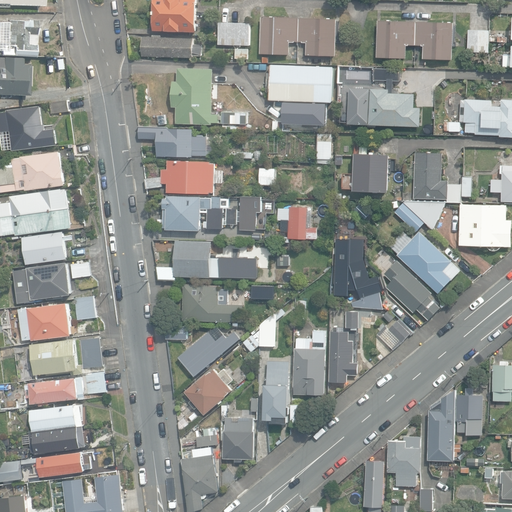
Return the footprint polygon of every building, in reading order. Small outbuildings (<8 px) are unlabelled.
[(155,0),(154,31),(197,32),(198,0),(155,0)] [(291,43),(299,43),(300,18),(262,17),(261,54),(291,55),(291,43)] [(338,20),(300,18),(299,43),(308,43),(307,55),(337,56),(338,20)] [(1,54),(35,56),(37,20),(27,19),(27,21),(8,20),(7,33),(5,33),(5,37),(7,38),(7,47),(1,47),(1,54)] [(417,22),(379,21),(378,57),(407,58),(408,46),(416,46),(417,22)] [(219,45),(251,46),(251,23),(220,22),(219,45)] [(454,23),(417,22),(416,46),(425,46),(424,59),(453,60),(454,23)] [(489,53),(490,53),(490,31),(470,30),(468,52),(489,53)] [(143,57),(194,59),(194,56),(202,56),(202,45),(195,44),(195,39),(162,37),(162,36),(153,36),(153,37),(144,37),(143,57)] [(236,59),(249,59),(249,49),(237,49),(236,59)] [(0,94),(29,95),(30,64),(23,64),(23,57),(0,56),(0,94)] [(271,100),(333,103),(334,67),(273,64),(272,73),(268,73),(267,79),(272,79),(271,100)] [(338,84),(361,85),(362,66),(339,65),(338,84)] [(177,123),(213,125),(213,123),(220,123),(221,114),(213,114),(215,69),(179,67),(178,81),(174,81),(173,107),(178,107),(177,123)] [(370,86),(350,85),(349,124),(369,124),(370,86)] [(370,125),(420,127),(421,108),(415,107),(415,94),(399,94),(397,91),(390,91),(390,90),(371,89),(370,125)] [(50,103),(52,114),(71,111),(69,100),(50,103)] [(501,137),(511,137),(511,100),(503,100),(503,107),(493,106),(493,101),(462,100),(461,122),(466,122),(466,133),(477,134),(501,136),(501,137)] [(13,150),(48,146),(42,106),(0,111),(0,120),(1,132),(10,131),(13,150)] [(223,123),(249,124),(249,112),(224,111),(223,123)] [(294,131),(294,120),(275,119),(274,130),(294,131)] [(445,132),(461,132),(461,122),(446,122),(445,132)] [(167,157),(194,158),(194,156),(207,156),(208,137),(194,137),(194,129),(140,127),(140,139),(158,139),(158,157),(167,157)] [(318,162),(325,162),(325,158),(332,158),(333,134),(318,133),(318,162)] [(62,151),(63,156),(76,155),(75,144),(60,146),(60,151),(62,151)] [(62,151),(60,151),(23,156),(23,157),(4,160),(6,171),(16,170),(17,181),(0,183),(1,192),(27,189),(28,190),(66,185),(63,156),(62,151)] [(230,160),(253,161),(253,152),(237,152),(237,153),(230,153),(230,160)] [(391,192),(392,154),(357,153),(356,191),(391,192)] [(449,201),(462,202),(462,184),(450,184),(450,181),(445,180),(445,169),(443,169),(443,153),(416,153),(415,198),(449,199),(449,201)] [(163,169),(162,180),(163,184),(168,184),(168,193),(214,194),(216,164),(212,164),(212,162),(169,160),(168,170),(163,169)] [(511,164),(502,164),(502,173),(503,174),(503,179),(493,179),(492,192),(502,192),(502,201),(511,201),(511,164)] [(268,194),(276,194),(277,168),(261,167),(260,185),(268,185),(268,194)] [(473,197),(473,177),(463,176),(463,197),(473,197)] [(163,187),(163,184),(162,180),(161,177),(146,179),(147,189),(163,187)] [(0,216),(70,207),(68,189),(12,196),(13,201),(0,203),(0,216)] [(168,229),(202,230),(203,208),(210,208),(210,211),(209,211),(209,224),(211,224),(211,226),(222,226),(223,197),(213,197),(213,198),(204,198),(204,196),(169,195),(168,198),(164,198),(164,228),(168,228),(168,229)] [(248,215),(253,215),(253,212),(262,212),(263,197),(242,197),(242,212),(248,212),(248,215)] [(404,201),(415,212),(434,230),(446,202),(404,201)] [(492,250),(494,250),(495,250),(496,250),(497,250),(498,250),(498,249),(500,249),(501,248),(501,247),(502,246),(511,246),(511,219),(508,220),(508,205),(462,204),(461,245),(489,246),(489,247),(490,248),(490,249),(491,249),(491,250),(492,250)] [(319,239),(319,228),(308,227),(309,207),(290,206),(289,238),(319,239)] [(0,216),(0,236),(17,234),(17,235),(73,227),(70,207),(0,216)] [(431,233),(434,230),(415,212),(414,214),(409,210),(402,218),(415,231),(421,224),(431,233)] [(24,237),(28,264),(69,259),(65,231),(24,237)] [(399,254),(433,286),(447,272),(445,270),(453,262),(421,231),(399,254)] [(359,266),(350,237),(339,241),(339,254),(336,255),(338,261),(341,271),(337,272),(341,286),(349,283),(351,289),(358,287),(361,297),(362,299),(353,302),(354,307),(385,309),(381,291),(384,290),(379,274),(371,276),(371,275),(365,277),(361,265),(359,266)] [(176,275),(178,275),(212,277),(213,254),(232,255),(232,266),(243,266),(243,254),(256,255),(256,256),(260,256),(260,251),(257,250),(257,244),(214,242),(213,242),(213,241),(177,240),(176,266),(176,275)] [(417,310),(428,321),(442,308),(430,297),(433,293),(397,261),(385,274),(393,281),(387,287),(415,312),(417,310)] [(23,300),(24,302),(33,300),(33,299),(74,294),(69,262),(29,267),(29,269),(19,270),(22,293),(13,294),(14,301),(23,300)] [(72,264),(73,278),(92,276),(90,262),(72,264)] [(177,280),(178,275),(176,275),(176,266),(158,267),(160,279),(177,280)] [(251,280),(269,280),(270,270),(252,270),(251,280)] [(249,281),(249,271),(238,271),(238,280),(249,281)] [(264,293),(277,294),(278,284),(265,283),(264,293)] [(183,320),(244,322),(244,305),(229,304),(230,288),(220,288),(220,286),(185,285),(183,320)] [(74,298),(77,320),(98,317),(95,295),(74,298)] [(297,317),(306,317),(306,301),(298,300),(297,317)] [(20,309),(24,340),(34,339),(34,340),(75,334),(70,302),(20,309)] [(277,346),(278,320),(286,312),(282,307),(278,311),(262,324),(262,345),(277,346)] [(355,321),(372,323),(373,311),(356,309),(355,321)] [(390,322),(395,317),(388,311),(384,316),(390,322)] [(390,329),(403,342),(412,333),(398,320),(390,329)] [(167,339),(189,339),(189,325),(167,325),(167,339)] [(295,393),(326,394),(328,348),(326,348),(327,330),(315,330),(314,338),(309,338),(309,334),(303,334),(303,338),(298,338),(297,347),(295,393)] [(359,375),(359,362),(355,362),(355,341),(350,341),(350,331),(332,330),(331,381),(349,382),(349,375),(359,375)] [(183,358),(197,376),(241,339),(237,334),(234,333),(228,338),(225,335),(217,342),(210,333),(193,347),(192,345),(188,348),(191,351),(183,358)] [(80,340),(84,368),(105,365),(101,337),(80,340)] [(32,345),(36,375),(73,370),(73,374),(84,373),(83,365),(81,365),(77,338),(32,345)] [(493,400),(506,400),(506,391),(511,391),(511,364),(508,365),(508,361),(500,361),(500,364),(494,364),(493,391),(494,391),(494,399),(493,400)] [(273,422),(290,422),(290,416),(291,416),(291,414),(292,414),(292,406),(291,406),(292,383),(290,383),(291,363),(268,362),(266,419),(273,419),(273,422)] [(199,406),(206,415),(219,403),(220,404),(223,401),(227,397),(226,396),(233,390),(224,380),(226,378),(224,375),(222,376),(215,369),(208,375),(207,373),(186,391),(193,399),(190,402),(196,409),(199,406)] [(86,374),(89,394),(108,392),(105,371),(86,374)] [(40,403),(40,406),(50,405),(50,401),(82,398),(82,391),(85,391),(84,378),(30,383),(30,384),(26,385),(27,398),(31,397),(32,404),(40,403)] [(459,432),(472,432),(472,421),(482,422),(482,419),(484,419),(485,395),(475,395),(475,388),(467,387),(466,394),(458,394),(457,422),(459,422),(459,432)] [(433,467),(442,467),(442,460),(454,460),(456,390),(432,406),(432,409),(431,409),(430,459),(433,459),(433,467)] [(294,398),(293,424),(306,424),(306,418),(311,418),(312,407),(306,406),(306,405),(303,404),(303,399),(294,398)] [(244,459),(256,460),(256,419),(229,418),(229,413),(230,413),(231,402),(224,402),(223,422),(227,423),(227,431),(225,431),(225,458),(236,458),(236,463),(244,464),(244,459)] [(32,409),(34,431),(86,425),(83,404),(77,405),(77,404),(32,409)] [(36,442),(37,452),(88,446),(86,425),(30,432),(32,443),(36,442)] [(198,446),(221,443),(220,434),(197,437),(198,446)] [(398,485),(419,486),(419,472),(423,472),(423,447),(421,447),(422,436),(405,435),(405,440),(390,440),(390,471),(398,471),(398,485)] [(183,459),(189,511),(190,511),(205,508),(204,494),(221,491),(213,446),(194,449),(195,457),(183,459)] [(48,476),(48,479),(63,477),(62,474),(86,470),(83,451),(38,457),(38,458),(34,458),(35,471),(41,470),(42,477),(48,476)] [(15,461),(18,479),(28,478),(25,460),(15,461)] [(370,511),(382,511),(383,506),(384,506),(386,461),(368,460),(366,506),(371,506),(370,511)] [(503,498),(511,498),(511,469),(498,469),(497,482),(504,483),(503,498)] [(126,511),(122,473),(97,476),(99,500),(86,502),(84,478),(64,480),(67,511),(126,511)] [(422,510),(433,510),(434,489),(422,489),(422,510)] [(31,511),(29,493),(1,497),(2,511),(31,511)] [(390,503),(389,511),(409,511),(405,510),(405,503),(390,503)]
